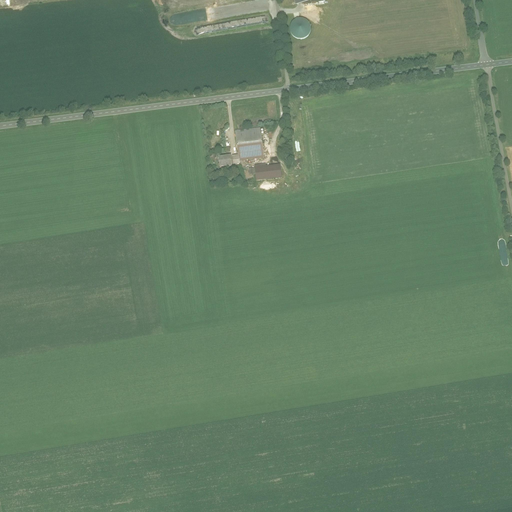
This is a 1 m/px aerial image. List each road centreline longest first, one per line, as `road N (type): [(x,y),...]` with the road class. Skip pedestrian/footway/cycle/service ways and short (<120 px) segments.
road 1 (tertiary): [(0,127),(486,65)]
road 2 (residential): [(486,65),(511,211)]
